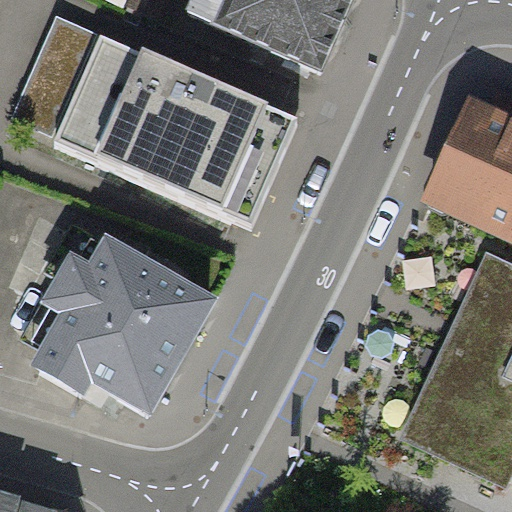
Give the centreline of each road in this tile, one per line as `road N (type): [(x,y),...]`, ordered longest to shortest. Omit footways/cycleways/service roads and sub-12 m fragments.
road 1 (residential): [(441,0),(257,393),(193,510)]
road 2 (residential): [(193,510),(0,442)]
